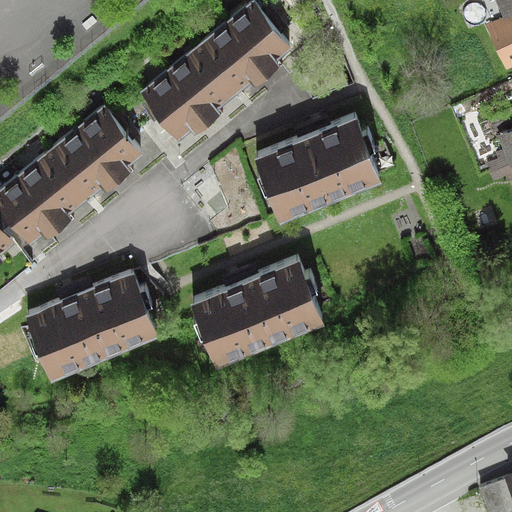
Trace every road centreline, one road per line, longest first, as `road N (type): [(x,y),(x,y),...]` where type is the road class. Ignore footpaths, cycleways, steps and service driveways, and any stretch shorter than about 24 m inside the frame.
road 1 (residential): [(0,296),(181,174)]
road 2 (secondary): [(511,442),(385,511)]
